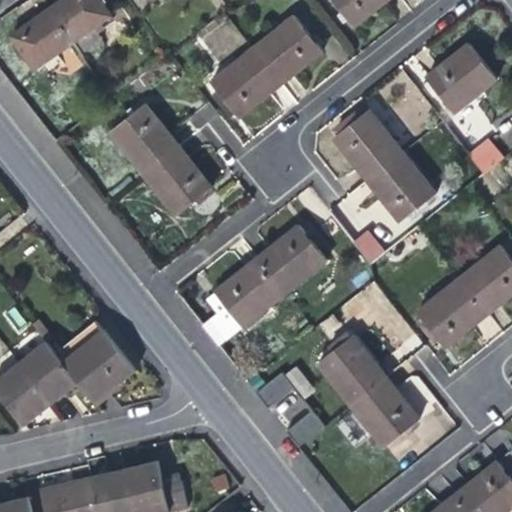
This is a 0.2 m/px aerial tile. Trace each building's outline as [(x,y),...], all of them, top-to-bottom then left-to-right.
[(63,0),(50,10),(74,43),(86,61),(108,46),(96,28),(112,16),(101,0),(63,0)] [(378,11),(391,0),(333,0),(356,28),(378,11)] [(36,70),(74,43),(50,10),(33,22),(12,36),(36,70)] [(296,17),(255,49),(283,85),(306,67),(325,52),(296,17)] [(456,113),(498,80),(470,44),(448,60),(427,76),(456,113)] [(262,102),(283,85),(255,49),(212,83),(240,119),(262,102)] [(207,102),(185,119),(195,132),(217,115),(207,102)] [(109,134),(142,175),(180,145),(167,128),(147,104),(109,134)] [(334,138),(367,180),(404,151),(371,109),(352,125),(334,138)] [(484,174),(505,156),(488,136),(467,154),(484,174)] [(197,166),(180,145),(142,175),(176,218),(214,187),(197,166)] [(437,194),(404,151),(367,180),(385,203),(400,223),(437,194)] [(280,241),(259,258),(287,294),(328,261),(299,225),(280,241)] [(372,229),(354,238),(365,263),(384,254),(372,229)] [(511,262),(500,247),(461,278),(490,315),(511,298),(511,297),(511,262)] [(244,327),(287,294),(259,258),(240,273),(216,292),(244,327)] [(470,331),(490,315),(461,278),(418,313),(447,349),(470,331)] [(227,340),(244,327),(216,292),(207,298),(219,313),(211,319),(227,340)] [(220,346),(227,340),(211,319),(204,325),(220,346)] [(105,329),(63,362),(81,384),(98,405),(120,388),(140,373),(105,329)] [(319,366),(351,406),(389,377),(376,360),(356,336),(319,366)] [(47,341),(19,363),(53,406),(67,395),(81,384),(63,362),(47,341)] [(42,414),(53,406),(19,363),(0,377),(0,393),(26,427),(42,414)] [(303,399),(315,391),(295,364),(259,390),(300,446),(325,429),(303,399)] [(407,400),(389,377),(351,406),(384,448),(422,418),(407,400)] [(147,463),(125,468),(135,511),(178,511),(190,510),(184,483),(167,487),(166,481),(161,460),(147,463)] [(475,480),(457,495),(470,511),(508,511),(511,509),(511,478),(498,461),(475,480)] [(110,472),(91,476),(99,511),(135,511),(125,468),(110,472)] [(46,511),(99,511),(91,476),(68,481),(41,487),(46,511)] [(183,477),(166,481),(167,487),(184,483),(183,477)] [(470,511),(457,495),(435,511),(434,511),(470,511)] [(0,511),(32,511),(29,497),(13,500),(0,502),(0,511)]
